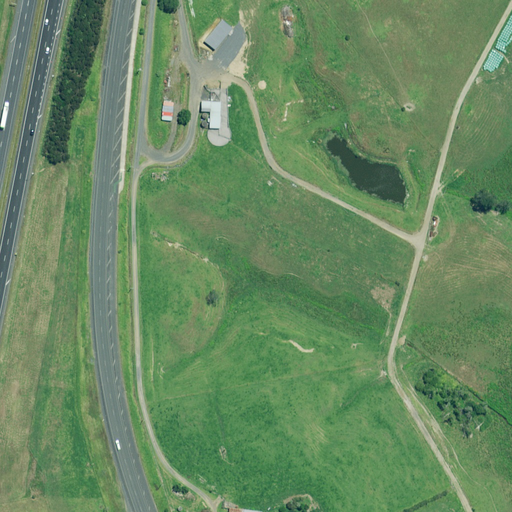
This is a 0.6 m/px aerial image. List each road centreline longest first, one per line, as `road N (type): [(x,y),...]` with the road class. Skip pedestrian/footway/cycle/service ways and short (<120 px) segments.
road 1 (secondary): [(126,0),(98,277),(110,393),(142,511)]
road 2 (motorway): [(59,0),(0,302)]
road 3 (motorway): [(0,166),(31,0)]
